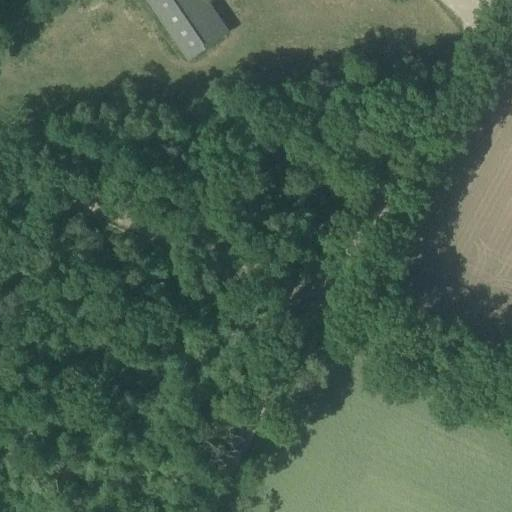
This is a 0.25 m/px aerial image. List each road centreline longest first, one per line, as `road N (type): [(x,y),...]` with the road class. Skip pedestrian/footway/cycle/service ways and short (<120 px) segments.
road 1 (track): [(318,309),(0,165)]
road 2 (track): [(318,309),(477,21)]
road 3 (track): [(210,511),(314,316)]
